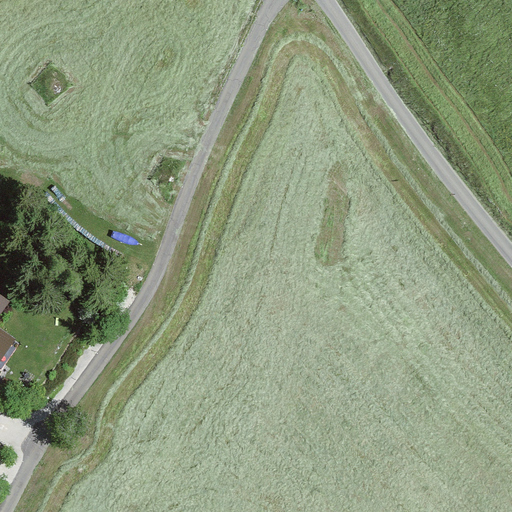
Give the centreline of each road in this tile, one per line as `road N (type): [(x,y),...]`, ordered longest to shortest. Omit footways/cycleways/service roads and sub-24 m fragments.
road 1 (unclassified): [(4,511),(160,265),(210,134),(276,0)]
road 2 (unclassified): [(511,255),(412,129),(325,0)]
